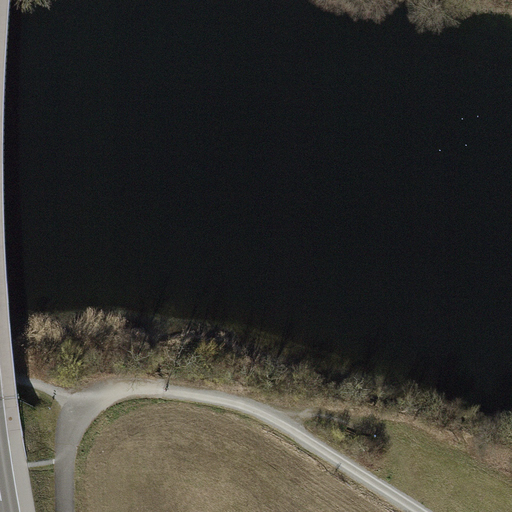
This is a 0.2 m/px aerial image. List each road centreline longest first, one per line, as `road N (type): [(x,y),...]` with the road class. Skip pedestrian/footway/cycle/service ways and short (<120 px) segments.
road 1 (track): [(81,407),(142,388),(265,414)]
road 2 (track): [(420,511),(265,414)]
